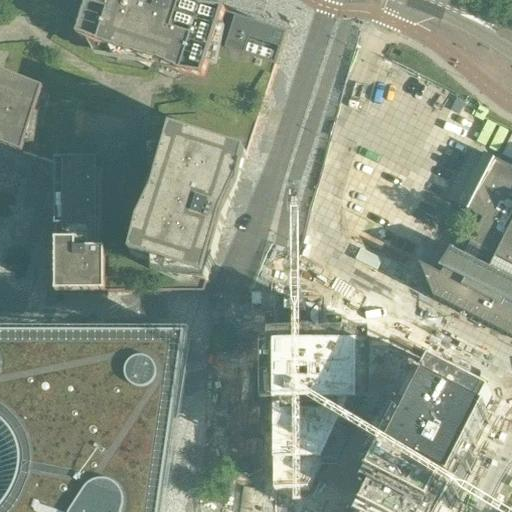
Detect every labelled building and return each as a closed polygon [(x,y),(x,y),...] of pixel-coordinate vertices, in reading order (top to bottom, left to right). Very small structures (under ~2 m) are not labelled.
[(0,0),(0,338),(63,339),(123,339),(137,296),(198,316),(205,295),(206,292),(205,292),(207,287),(208,288),(209,283),(208,282),(210,277),(211,277),(211,276),(210,275),(212,268),(213,269),(214,267),(213,267),(214,261),(215,262),(216,260),(215,260),(216,255),(217,255),(218,253),(218,252),(217,251),(221,237),(222,237),(223,236),(222,235),(223,230),(224,231),(225,229),(224,229),(225,224),(226,224),(227,222),(227,221),(226,220),(230,211),(231,211),(231,210),(230,209),(234,200),(235,200),(235,199),(234,198),(236,193),(237,193),(238,190),(237,190),(239,185),(240,185),(241,184),(240,183),(243,174),(244,174),(245,173),(244,172),(247,163),(248,163),(249,160),(250,158),(249,158),(251,151),(252,151),(253,150),(252,149),(254,143),(255,144),(255,142),(254,142),(257,132),(258,132),(259,129),(258,129),(260,123),(261,123),(262,121),(261,121),(265,109),(266,109),(266,107),(265,107),(267,101),(268,101),(269,98),(268,98),(270,92),(271,92),(272,91),(271,90),(274,80),(275,80),(276,78),(275,78),(277,72),(278,73),(280,67),(279,66),(280,61),(281,62),(282,60),(281,60),(282,55),(283,55),(284,53),(283,53),(284,48),(286,48),(286,47),(285,46),(287,40),(288,40),(289,37),(286,36),(286,37),(279,35),(280,34),(278,33),(278,34),(273,33),(273,32),(271,31),(271,32),(259,28),(259,27),(256,26),(255,27),(250,25),(251,24),(249,24),(249,25),(237,21),(237,20),(236,19),(235,20),(229,18),(230,17),(228,17),(225,16),(224,17),(214,16),(214,15),(212,14),(212,15),(207,15),(207,13),(205,13),(203,12),(203,13),(186,5),(187,4),(186,3),(184,3),(184,4),(169,0),(0,0)] [(457,100),(451,112),(458,116),(464,104),(457,100)] [(511,336),(511,165),(484,153),(483,157),(471,152),(450,201),(486,217),(469,255),(452,247),(441,272),(436,270),(425,294),(455,307),(459,298),(461,299),(464,290),(506,309),(497,330),(511,336)] [(252,296),(187,495),(241,511),(275,511),(276,495),(276,405),(276,379),(276,347),(275,295),(252,296)] [(163,511),(188,339),(123,339),(0,338),(0,511),(163,511)] [(447,511),(475,459),(469,455),(489,415),(486,413),(494,398),(433,366),(396,348),(362,347),(276,347),(276,379),(276,405),(276,495),(275,511),(447,511)]
